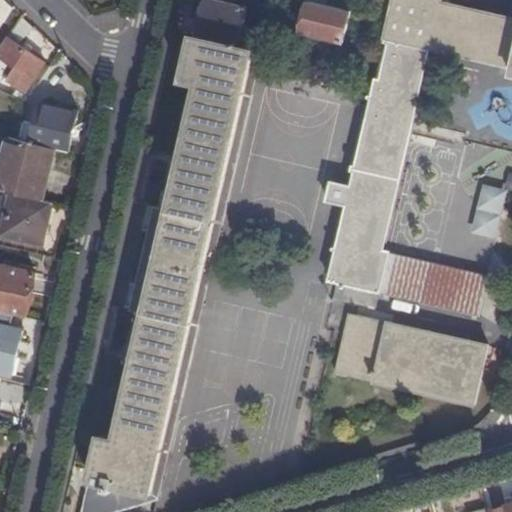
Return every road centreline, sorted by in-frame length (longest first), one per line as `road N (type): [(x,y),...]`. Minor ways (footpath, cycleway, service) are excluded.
road 1 (residential): [(134,60),(33,511)]
road 2 (residential): [(288,511),(511,442)]
